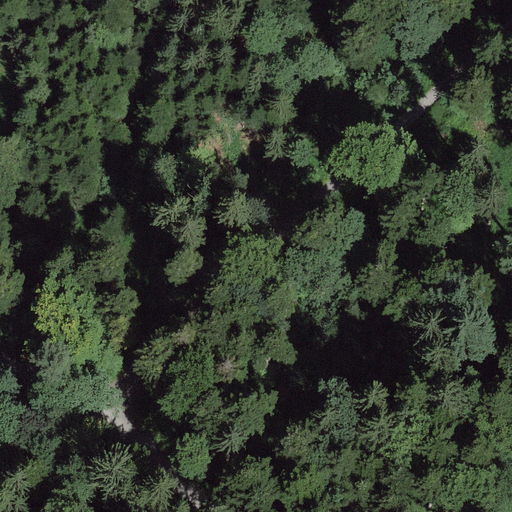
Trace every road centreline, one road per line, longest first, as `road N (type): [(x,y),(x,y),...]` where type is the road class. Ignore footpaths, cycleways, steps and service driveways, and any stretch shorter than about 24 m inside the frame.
road 1 (track): [(511,19),(0,502)]
road 2 (track): [(0,361),(97,409),(206,511)]
